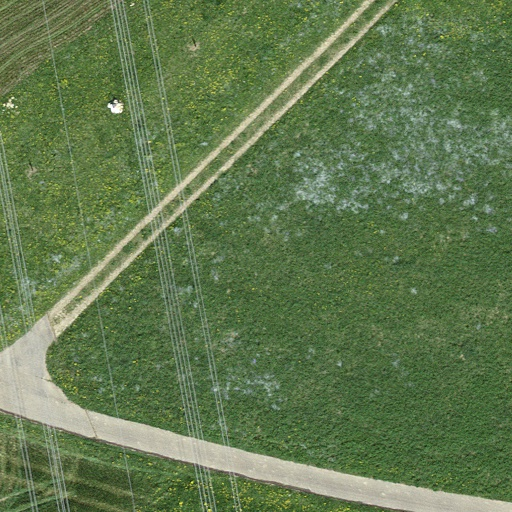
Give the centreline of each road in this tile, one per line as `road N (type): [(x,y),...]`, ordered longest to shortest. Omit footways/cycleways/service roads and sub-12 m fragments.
road 1 (track): [(0,386),(387,0)]
road 2 (track): [(408,511),(317,494),(0,399)]
